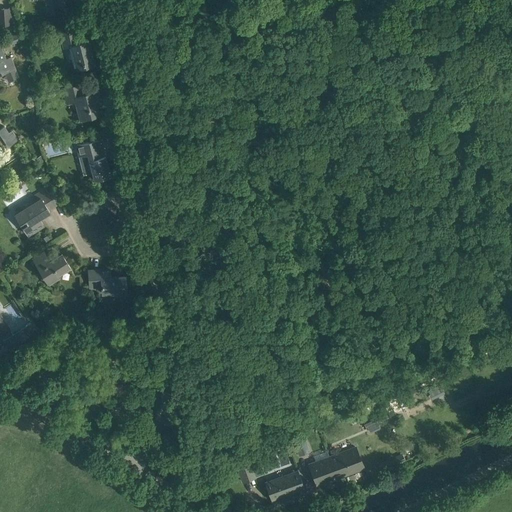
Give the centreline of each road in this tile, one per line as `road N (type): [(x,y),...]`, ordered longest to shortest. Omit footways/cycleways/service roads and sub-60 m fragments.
road 1 (residential): [(131,464),(158,426),(169,369),(115,0)]
road 2 (unclassified): [(131,464),(0,383)]
